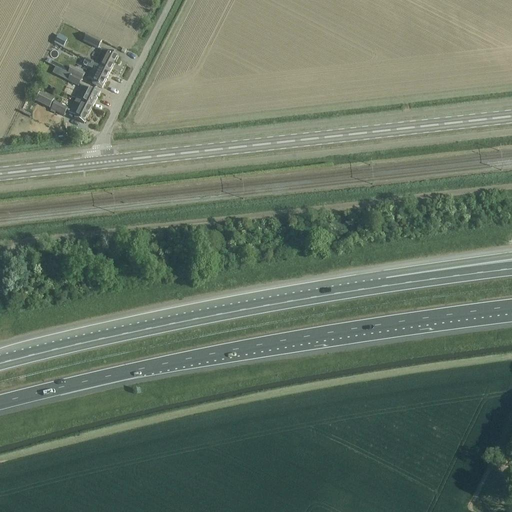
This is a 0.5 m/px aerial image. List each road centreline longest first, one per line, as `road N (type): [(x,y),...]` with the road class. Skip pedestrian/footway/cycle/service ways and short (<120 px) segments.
road 1 (motorway): [(0,402),(229,351),(511,307)]
road 2 (primary): [(98,162),(511,118)]
road 3 (motorway): [(379,288),(0,364)]
road 4 (unclassified): [(174,0),(98,162)]
road 5 (motorway): [(511,259),(425,271),(379,288)]
road 6 (motorway): [(511,272),(379,288)]
